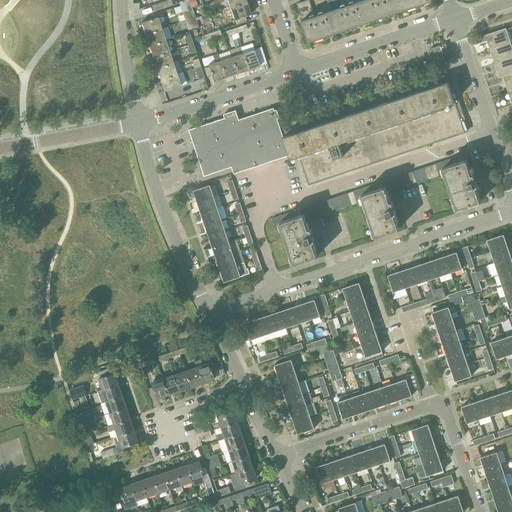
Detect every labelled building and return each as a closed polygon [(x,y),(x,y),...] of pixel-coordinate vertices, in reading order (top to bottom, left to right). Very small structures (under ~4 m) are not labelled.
[(163,8),(173,5),(171,0),(169,0),(161,3),(163,8)] [(247,3),(245,0),(227,0),(230,9),(247,3)] [(296,4),(298,10),(310,6),(309,0),(296,4)] [(363,0),(343,7),(332,11),(339,32),(370,21),(363,0)] [(370,21),(401,11),(396,0),(364,0),(363,0),(370,21)] [(431,0),(396,0),(401,11),(432,1),(431,0)] [(341,2),(329,6),(331,11),(332,11),(343,7),(341,2)] [(163,8),(161,3),(152,6),(154,12),(163,8)] [(251,15),(247,3),(230,9),(234,20),(251,15)] [(298,10),(300,15),(312,11),(310,6),(298,10)] [(195,17),(192,8),(187,10),(190,19),(195,17)] [(300,15),(302,21),(314,17),(312,11),(300,15)] [(314,17),(302,21),(301,21),(308,42),(339,32),(332,11),(331,11),(314,17)] [(145,34),(162,28),(158,17),(141,23),(145,34)] [(195,17),(190,19),(193,28),(198,27),(195,17)] [(190,19),(185,21),(188,30),(193,28),(190,19)] [(236,28),(238,33),(247,30),(246,25),(236,28)] [(166,40),(162,28),(145,34),(149,46),(166,40)] [(236,28),(227,31),(228,36),(238,33),(236,28)] [(508,37),(505,29),(481,37),(483,43),(488,41),(489,43),(487,44),(490,50),(492,50),(507,44),(506,38),(508,37)] [(210,33),(212,39),(221,36),(220,30),(210,33)] [(203,42),(212,39),(210,33),(201,37),(203,42)] [(185,36),(188,45),(193,43),(190,34),(185,36)] [(149,46),(153,57),(170,51),(166,40),(149,46)] [(193,43),(188,45),(191,54),(196,53),(193,43)] [(511,47),(510,43),(507,44),(492,50),(494,57),(492,58),(494,64),(496,63),(511,57),(511,56),(510,52),(511,51),(511,47)] [(445,44),(430,49),(428,52),(433,65),(435,66),(441,64),(441,61),(450,58),(445,44)] [(254,49),(242,53),(248,70),(259,66),(254,49)] [(173,63),(170,51),(153,57),(156,69),(173,63)] [(236,74),(248,70),(242,53),(231,57),(236,74)] [(211,56),(213,63),(208,65),(208,66),(204,67),(207,76),(211,74),(213,82),(225,78),(219,61),(217,54),(211,56)] [(231,57),(219,61),(225,78),(236,74),(231,57)] [(511,57),(496,63),(499,71),(497,72),(499,78),(505,76),(511,73),(511,57)] [(192,60),(195,70),(201,68),(198,58),(192,60)] [(156,69),(160,80),(177,74),(173,63),(156,69)] [(201,68),(195,70),(198,80),(205,78),(201,68)] [(181,86),(177,74),(160,80),(164,91),(181,86)] [(448,82),(434,86),(283,137),(289,156),(289,157),(298,154),(304,173),(304,174),(311,172),(315,183),(465,133),(448,82)] [(234,174),(289,156),(283,137),(273,108),(237,121),(235,115),(189,130),(204,176),(231,167),(234,174)] [(471,152),(464,154),(469,167),(475,165),(471,152)] [(469,167),(464,154),(434,164),(438,177),(445,175),(454,203),(457,202),(459,208),(456,209),(456,210),(480,202),(478,194),(476,194),(474,187),(477,186),(473,174),(470,175),(467,168),(469,168),(469,167)] [(434,164),(429,166),(433,179),(438,177),(434,164)] [(427,181),(433,179),(429,166),(423,168),(427,181)] [(423,168),(417,170),(421,183),(427,181),(423,168)] [(415,185),(421,183),(417,170),(411,172),(415,185)] [(308,185),(315,183),(311,172),(304,174),(308,185)] [(410,186),(415,185),(411,172),(406,174),(410,186)] [(404,188),(410,186),(406,174),(400,176),(404,188)] [(398,190),(404,188),(400,176),(394,178),(398,190)] [(392,192),(398,190),(394,178),(390,179),(388,180),(392,192)] [(354,192),(358,204),(363,202),(373,230),(375,229),(377,235),(374,235),(375,237),(399,229),(396,221),(395,222),(393,215),(396,213),(392,201),(388,202),(386,195),(387,195),(387,194),(392,192),(388,180),(382,182),(354,192)] [(227,182),(230,191),(235,190),(232,181),(227,182)] [(193,191),(197,203),(214,197),(210,185),(193,191)] [(235,190),(230,191),(233,201),(238,199),(235,190)] [(348,193),(352,206),(358,204),(354,192),(353,192),(348,193)] [(348,193),(342,195),(346,208),(352,206),(348,193)] [(340,210),(346,208),(342,195),(336,197),(340,210)] [(218,209),(214,197),(197,203),(201,214),(218,209)] [(335,211),(340,210),(336,197),(331,199),(335,211)] [(329,213),(335,211),(331,199),(325,201),(329,213)] [(323,215),(329,213),(325,201),(319,203),(323,215)] [(234,205),(238,214),(243,212),(240,203),(234,205)] [(317,217),(323,215),(319,203),(313,205),(317,217)] [(311,219),(317,217),(313,205),(307,207),(311,219)] [(311,219),(307,207),(302,209),(306,221),(311,219)] [(201,214),(205,225),(222,220),(218,209),(201,214)] [(306,221),(302,209),(271,219),(276,231),(282,229),(291,257),(294,256),(296,262),(293,263),(294,264),(317,256),(315,247),(313,248),(311,242),(315,240),(310,228),(307,229),(305,223),(306,222),(306,221)] [(246,222),(243,212),(238,214),(241,223),(246,222)] [(222,220),(205,225),(209,237),(225,231),(222,220)] [(250,235),(247,226),(242,228),(245,237),(250,235)] [(212,248),(229,243),(225,231),(209,237),(212,248)] [(248,246),(253,245),(250,235),(245,237),(248,246)] [(490,252),(507,246),(503,235),(487,240),(490,252)] [(212,248),(216,260),(233,254),(229,243),(212,248)] [(494,263),(511,258),(507,246),(490,252),(494,263)] [(465,259),(471,257),(467,247),(462,249),(465,259)] [(251,253),(254,262),(259,260),(256,251),(251,253)] [(445,256),(450,273),(462,269),(456,252),(445,256)] [(237,266),(233,254),(216,260),(220,271),(237,266)] [(445,256),(433,260),(439,277),(450,273),(445,256)] [(474,267),(471,257),(465,259),(469,269),(474,267)] [(511,261),(511,258),(494,263),(498,275),(511,270),(511,261)] [(257,271),(262,270),(259,260),(254,262),(257,271)] [(422,264),(428,281),(439,277),(433,260),(422,264)] [(224,282),(250,274),(248,269),(246,270),(244,263),(237,266),(220,271),(224,282)] [(422,264),(411,268),(416,284),(428,281),(422,264)] [(405,288),(416,284),(411,268),(399,272),(405,288)] [(511,270),(498,275),(502,286),(511,282),(511,270)] [(393,292),(405,288),(399,272),(387,275),(393,292)] [(470,274),(473,283),(479,281),(475,272),(470,274)] [(479,281),(473,283),(476,292),(482,291),(479,281)] [(511,282),(502,286),(506,298),(511,295),(511,282)] [(346,300),(363,295),(359,283),(342,288),(346,300)] [(433,297),(434,302),(446,298),(443,289),(431,293),(433,297)] [(466,290),(457,293),(459,298),(461,297),(468,295),(466,290)] [(459,298),(457,293),(448,296),(449,301),(459,298)] [(319,296),(323,307),(328,305),(324,295),(319,296)] [(350,312),(367,306),(363,295),(346,300),(350,312)] [(303,304),(308,320),(320,317),(314,300),(303,304)] [(474,301),(477,311),(482,309),(479,300),(476,301),(474,301)] [(469,303),(472,312),(477,311),(474,301),(469,303)] [(420,302),(410,305),(412,310),(421,307),(420,302)] [(308,320),(303,304),(292,307),(297,324),(308,320)] [(331,315),(328,305),(323,307),(326,317),(331,315)] [(412,310),(410,305),(401,308),(402,313),(412,310)] [(371,317),(367,306),(350,312),(354,323),(371,317)] [(297,324),(292,307),(280,311),(286,328),(297,324)] [(436,324),(452,319),(449,307),(432,313),(436,324)] [(482,309),(477,311),(480,320),(485,318),(482,309)] [(286,328),(280,311),(269,315),(274,332),(286,328)] [(475,322),(480,320),(477,311),(472,312),(475,322)] [(263,336),(274,332),(269,315),(257,319),(263,336)] [(505,316),(496,319),(497,324),(507,321),(505,316)] [(371,317),(354,323),(358,334),(374,329),(371,317)] [(251,339),(263,336),(257,319),(245,323),(251,339)] [(452,319),(436,324),(440,336),(456,330),(461,329),(459,324),(455,325),(452,319)] [(488,327),(497,324),(496,319),(493,320),(488,321),(486,322),(488,327)] [(473,327),(477,336),(482,335),(479,325),(473,327)] [(338,336),(335,328),(330,330),(334,340),(339,338),(338,336)] [(374,329),(358,334),(361,345),(378,340),(374,329)] [(456,330),(440,336),(443,347),(460,341),(456,330)] [(485,343),(482,335),(477,336),(480,345),(485,343)] [(508,355),(511,353),(511,335),(502,339),(508,355)] [(316,342),(317,347),(327,344),(325,338),(316,342)] [(508,355),(502,339),(491,342),(496,359),(508,355)] [(382,352),(378,340),(361,345),(365,357),(382,352)] [(460,341),(443,347),(447,358),(464,353),(460,341)] [(189,346),(190,351),(191,352),(202,348),(200,342),(189,346)] [(317,347),(316,342),(306,345),(308,350),(316,347),(317,347)] [(292,346),(293,351),(303,348),(301,343),(292,346)] [(328,352),(329,352),(327,344),(317,347),(316,347),(319,355),(323,354),(328,352)] [(293,351),(292,346),(282,349),(284,354),(293,351)] [(485,361),(490,359),(487,350),(482,352),(485,361)] [(276,351),(267,354),(268,359),(277,356),(276,351)] [(328,352),(331,361),(336,360),(333,351),(329,352),(328,352)] [(323,354),(326,363),(331,361),(328,352),(323,354)] [(464,353),(447,358),(451,370),(467,364),(464,353)] [(259,362),(268,359),(267,354),(257,357),(259,362)] [(388,358),(390,363),(399,360),(398,355),(388,358)] [(390,363),(388,358),(379,361),(381,366),(390,363)] [(196,367),(201,383),(213,379),(207,363),(201,366),(199,359),(194,361),(196,367)] [(493,369),(490,359),(485,361),(488,370),(493,369)] [(274,365),(278,377),(295,371),(291,360),(274,365)] [(339,369),(336,360),(331,361),(334,371),(339,369)] [(145,361),(138,363),(142,375),(149,373),(145,361)] [(326,363),(329,372),(334,371),(331,361),(326,363)] [(363,366),(365,371),(374,368),(373,363),(363,366)] [(467,364),(451,370),(455,381),(471,376),(467,364)] [(365,371),(363,366),(354,369),(356,374),(365,371)] [(196,367),(184,371),(190,386),(201,383),(196,367)] [(339,369),(334,371),(337,380),(342,378),(339,369)] [(178,390),(190,386),(184,371),(173,375),(178,390)] [(299,383),(295,371),(278,377),(282,388),(299,383)] [(337,380),(334,371),(329,372),(332,382),(337,380)] [(97,378),(101,390),(116,385),(113,373),(97,378)] [(173,375),(162,379),(167,394),(178,390),(173,375)] [(317,378),(320,388),(326,386),(322,377),(317,378)] [(167,394),(162,379),(150,383),(155,398),(167,394)] [(406,379),(394,383),(400,400),(411,396),(406,379)] [(282,388),(286,399),(302,394),(299,383),(282,388)] [(383,387),(388,403),(400,400),(394,383),(383,387)] [(105,401),(120,396),(116,385),(101,390),(97,391),(101,403),(105,401)] [(86,395),(83,386),(70,390),(73,399),(86,395)] [(326,386),(320,388),(324,397),(329,395),(326,386)] [(383,387),(372,391),(377,407),(388,403),(383,387)] [(360,394),(366,411),(377,407),(372,391),(360,394)] [(511,407),(507,392),(495,395),(501,412),(511,408),(511,407)] [(290,411),(306,405),(313,403),(311,398),(304,400),(302,394),(286,399),(290,411)] [(366,411),(360,394),(349,398),(354,415),(366,411)] [(489,416),(501,412),(495,395),(484,399),(489,416)] [(105,401),(109,413),(124,408),(120,396),(105,401)] [(343,419),(354,415),(349,398),(337,402),(343,419)] [(83,408),(79,399),(73,401),(76,410),(83,408)] [(484,399),(472,403),(478,419),(489,416),(484,399)] [(329,412),(334,410),(330,400),(325,402),(329,412)] [(466,423),(478,419),(472,403),(461,407),(466,423)] [(290,411),(293,422),(310,417),(306,405),(290,411)] [(128,419),(124,408),(109,413),(113,424),(128,419)] [(214,429),(220,427),(235,422),(231,410),(222,414),(220,409),(208,413),(214,429)] [(334,410),(329,412),(332,422),(337,420),(334,410)] [(86,420),(83,411),(77,413),(80,422),(86,420)] [(314,428),(310,417),(293,422),(297,434),(314,428)] [(192,420),(197,435),(203,433),(204,433),(199,418),(192,420)] [(132,430),(128,419),(113,424),(107,426),(108,432),(115,430),(117,435),(132,430)] [(83,434),(87,433),(88,432),(86,425),(84,425),(83,421),(79,423),(83,434)] [(239,433),(235,422),(220,427),(222,432),(216,434),(218,441),(224,438),(239,433)] [(415,441),(432,436),(428,424),(411,430),(415,441)] [(509,434),(507,429),(498,433),(499,438),(509,434)] [(132,430),(117,435),(121,447),(136,442),(132,430)] [(203,433),(197,435),(199,441),(211,437),(209,431),(204,433),(203,433)] [(87,433),(83,434),(87,446),(92,444),(90,436),(88,436),(87,433)] [(243,445),(239,433),(224,438),(228,450),(243,445)] [(483,437),(484,442),(495,439),(493,434),(483,437)] [(388,437),(392,448),(397,446),(393,436),(388,437)] [(419,453),(435,447),(432,436),(415,441),(419,453)] [(484,442),(483,437),(472,441),(474,446),(484,442)] [(385,444),(373,448),(379,464),(390,460),(385,444)] [(232,461),(247,456),(243,445),(228,450),(232,461)] [(400,457),(397,446),(392,448),(395,458),(400,457)] [(435,447),(419,453),(423,464),(439,459),(435,447)] [(111,448),(100,452),(102,459),(114,455),(111,448)] [(379,464),(373,448),(362,451),(367,468),(379,464)] [(362,451),(350,455),(356,472),(367,468),(362,451)] [(484,469),(501,464),(505,462),(504,458),(499,459),(497,452),(480,458),(484,469)] [(345,476),(356,472),(350,455),(339,459),(345,476)] [(250,464),(247,456),(232,461),(236,473),(251,468),(250,464)] [(339,459),(328,463),(333,479),(345,476),(339,459)] [(439,459),(423,464),(426,476),(443,470),(439,459)] [(186,466),(191,481),(203,477),(197,462),(186,466)] [(397,473),(402,471),(399,462),(394,464),(397,473)] [(333,479),(328,463),(316,467),(321,483),(333,479)] [(501,464),(484,469),(488,481),(508,474),(506,470),(503,471),(501,464)] [(191,481),(186,466),(175,470),(180,485),(191,481)] [(255,479),(251,468),(236,473),(240,484),(255,479)] [(163,473),(168,488),(174,486),(176,491),(181,489),(180,485),(175,470),(163,473)] [(400,482),(405,481),(405,480),(402,471),(397,473),(400,482)] [(168,488),(163,473),(152,477),(157,492),(168,488)] [(492,492),(508,487),(511,485),(511,484),(509,474),(508,474),(488,481),(492,492)] [(440,478),(442,483),(452,480),(451,475),(440,478)] [(140,481),(146,496),(157,492),(152,477),(140,481)] [(405,481),(400,482),(402,489),(415,485),(412,478),(405,480),(405,481)] [(442,483),(440,478),(430,482),(432,487),(442,483)] [(129,485),(134,500),(146,496),(140,481),(129,485)] [(271,494),(267,483),(252,489),(254,493),(256,499),(271,494)] [(416,486),(418,491),(427,488),(425,483),(416,486)] [(361,487),(363,492),(372,489),(370,484),(361,487)] [(136,506),(134,500),(129,485),(117,489),(123,504),(125,510),(136,506)] [(211,486),(205,488),(209,500),(215,498),(211,486)] [(409,494),(418,491),(416,486),(407,490),(409,494)] [(228,487),(216,490),(218,497),(230,493),(228,487)] [(363,492),(361,487),(352,490),(353,496),(363,492)] [(387,491),(389,496),(400,492),(398,487),(387,491)] [(492,492),(496,504),(511,498),(511,497),(508,487),(492,492)] [(387,491),(376,494),(378,499),(389,496),(387,491)] [(337,496),(338,500),(349,497),(347,492),(337,496)] [(402,497),(400,492),(389,496),(391,501),(402,497)] [(378,499),(376,494),(371,496),(374,506),(379,504),(378,499)] [(458,495),(446,499),(450,511),(462,511),(464,511),(458,495)] [(338,500),(337,496),(326,499),(328,504),(338,500)] [(389,496),(378,499),(379,504),(391,501),(389,496)] [(511,498),(496,504),(498,511),(506,511),(511,510),(511,498)] [(437,511),(450,511),(446,499),(435,503),(437,511)] [(339,511),(358,511),(355,502),(339,508),(339,511)] [(437,511),(435,503),(423,507),(425,511),(437,511)]
